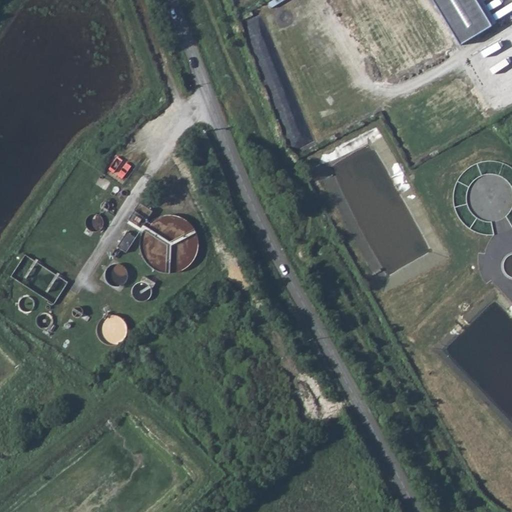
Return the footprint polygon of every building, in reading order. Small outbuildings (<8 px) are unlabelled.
[(473,0),(429,0),(458,47),(490,28),(473,0)] [(130,220),(145,226),(140,252),(152,254),(155,255),(154,266),(161,267),(163,268),(178,271),(184,258),(192,259),(195,252),(199,227),(187,221),(151,215),(154,209),(139,202),(130,220)] [(141,236),(133,231),(121,247),(130,253),(141,236)] [(117,286),(128,269),(115,260),(104,278),(117,286)] [(98,341),(125,343),(127,317),(100,314),(98,341)]
